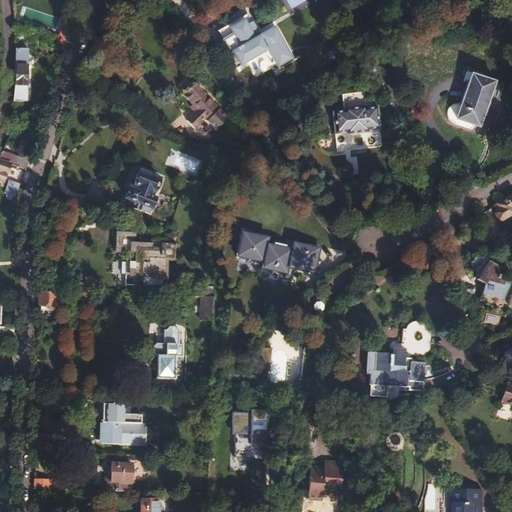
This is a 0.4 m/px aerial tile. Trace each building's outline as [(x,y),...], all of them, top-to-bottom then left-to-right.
[(285,0),(291,9),(306,0),(285,0)] [(268,51),(279,70),(294,62),(274,28),(259,37),(247,16),(218,32),(231,53),(228,55),(236,69),(268,51)] [(105,43),(95,40),(87,64),(96,67),(100,58),(105,43)] [(27,49),(15,49),(15,84),(13,101),(18,101),(26,101),(27,49)] [(494,80),(471,72),(460,103),(456,103),(453,104),(450,105),(448,108),(446,111),(446,115),(446,118),(448,121),(450,123),(453,124),(455,118),(478,126),(494,80)] [(219,108),(196,80),(184,91),(193,102),(191,104),(196,109),(186,117),(194,126),(205,116),(215,128),(228,118),(219,108)] [(348,133),(348,135),(369,133),(369,130),(380,129),(377,107),(366,109),(364,92),(344,94),(345,111),(334,113),(336,134),(348,133)] [(26,169),(28,161),(28,159),(1,151),(0,153),(0,160),(10,164),(26,169)] [(0,181),(3,183),(10,164),(0,160),(0,181)] [(105,206),(125,213),(129,201),(152,210),(156,199),(153,198),(159,180),(140,173),(133,191),(129,189),(125,200),(110,195),(105,206)] [(18,195),(23,178),(15,176),(9,192),(18,195)] [(63,216),(69,201),(45,192),(42,202),(42,209),(63,216)] [(511,196),(494,207),(502,221),(511,214),(511,208),(511,209),(511,208),(511,196)] [(139,288),(167,289),(168,263),(176,263),(177,247),(167,246),(167,243),(149,242),(149,246),(136,246),(136,234),(120,234),(119,254),(135,255),(134,265),(127,264),(126,277),(139,277),(139,288)] [(266,256),(268,248),(240,243),(235,273),(260,277),(262,277),(260,284),(286,288),(288,278),(312,282),(315,263),(316,259),(301,257),(294,256),(291,255),(290,260),(266,256)] [(507,308),(511,309),(511,286),(503,284),(504,271),(488,265),(475,282),(482,287),(481,295),(509,302),(507,308)] [(59,296),(59,294),(40,294),(39,319),(58,319),(59,304),(67,304),(68,296),(59,296)] [(200,319),(213,320),(213,296),(200,296),(200,319)] [(0,305),(0,336),(14,337),(14,329),(0,328),(0,310),(0,305)] [(151,385),(154,388),(167,388),(167,387),(173,387),(174,356),(181,356),(182,344),(155,343),(151,347),(151,352),(153,355),(155,356),(154,377),(153,377),(151,380),(151,385)] [(406,349),(394,349),(394,354),(387,354),(387,350),(369,350),(368,372),(371,372),(370,386),(372,386),(371,397),(388,398),(389,387),(410,389),(410,392),(425,393),(427,364),(407,363),(407,355),(406,355),(406,349)] [(265,354),(256,355),(257,377),(266,377),(265,354)] [(511,387),(505,386),(500,404),(511,406),(511,387)] [(185,403),(194,403),(194,394),(197,395),(197,391),(185,390),(185,403)] [(102,404),(102,422),(141,423),(141,414),(123,414),(123,404),(102,404)] [(183,416),(199,417),(200,409),(183,408),(183,416)] [(0,424),(11,425),(12,412),(0,411),(0,424)] [(246,415),(234,414),(232,462),(249,462),(249,450),(259,451),(259,452),(264,452),(265,438),(272,439),(273,419),(266,419),(266,415),(249,415),(249,419),(245,419),(246,415)] [(145,445),(145,423),(141,423),(102,422),(102,444),(145,445)] [(36,455),(50,455),(50,445),(36,445),(36,455)] [(102,491),(128,492),(129,464),(108,463),(108,479),(102,479),(102,491)] [(346,463),(335,463),(335,469),(327,469),(312,467),(310,500),(326,501),(327,494),(344,495),(346,463)] [(35,490),(52,490),(52,486),(49,486),(49,481),(35,480),(35,490)] [(477,511),(478,506),(481,506),(483,506),(483,505),(477,505),(477,493),(483,493),(483,492),(452,491),(452,505),(453,505),(453,511),(477,511)] [(0,508),(9,509),(10,496),(0,495),(0,508)] [(156,511),(157,509),(155,508),(155,500),(138,499),(137,511),(156,511)]
